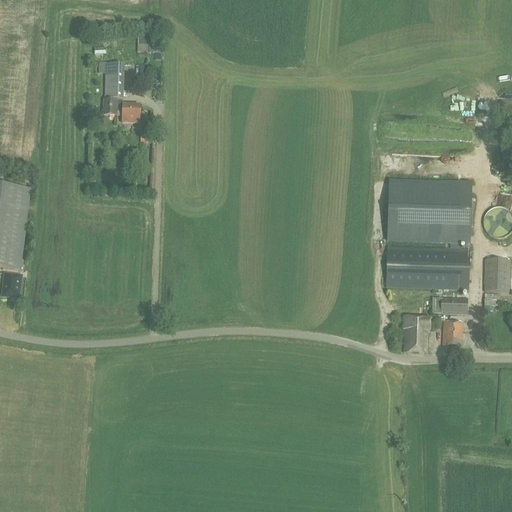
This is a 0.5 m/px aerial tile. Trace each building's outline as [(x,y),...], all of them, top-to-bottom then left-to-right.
[(159,41),(138,40),(137,54),(159,55),(159,41)] [(124,75),(106,74),(106,75),(105,99),(106,99),(106,101),(104,101),(104,116),(117,117),(117,113),(123,113),(123,120),(122,120),(122,124),(140,125),(140,120),(139,120),(140,107),(124,106),(124,104),(118,103),(118,101),(112,101),(112,99),(124,100),(124,75)] [(389,183),(388,243),(470,245),(472,185),(389,183)] [(0,269),(21,273),(31,190),(0,186),(0,269)] [(497,187),(489,187),(490,196),(498,196),(497,187)] [(504,188),(503,196),(510,197),(511,189),(504,188)] [(505,209),(501,209),(497,209),(494,209),(491,211),(488,213),(486,216),(484,219),(483,222),(483,226),(484,230),(486,233),(488,236),(491,238),(494,239),(497,240),(501,240),(504,239),(508,238),(510,236),(511,233),(511,215),(510,213),(508,211),(505,209)] [(386,289),(433,291),(463,292),(469,292),(470,250),(387,248),(386,289)] [(510,285),(510,279),(510,261),(485,261),(485,293),(510,294),(510,285)] [(22,278),(5,276),(2,298),(19,300),(22,278)] [(485,295),(485,307),(493,307),(500,308),(500,295),(485,295)] [(376,297),(369,297),(370,314),(379,314),(379,305),(376,305),(376,297)] [(468,300),(463,299),(433,299),(433,315),(467,317),(468,300)] [(431,319),(403,318),(403,331),(404,331),(403,354),(426,355),(427,332),(430,332),(431,319)] [(463,348),(463,323),(443,322),(443,347),(463,348)]
